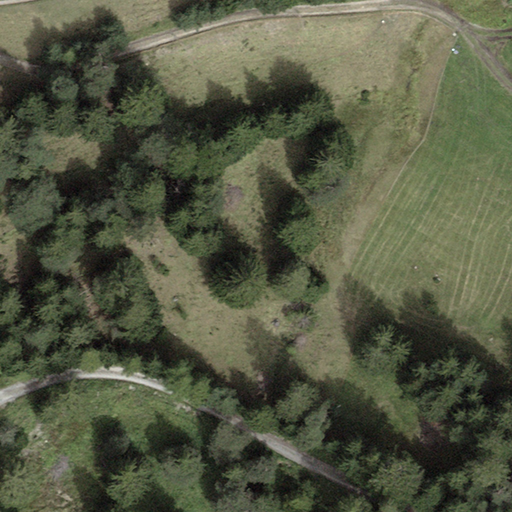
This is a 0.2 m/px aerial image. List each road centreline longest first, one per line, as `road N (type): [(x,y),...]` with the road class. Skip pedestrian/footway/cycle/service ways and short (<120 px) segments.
road 1 (track): [(0,58),(75,66),(233,19),(409,3),(456,24),(511,84)]
road 2 (track): [(402,511),(156,382),(93,371),(0,394)]
